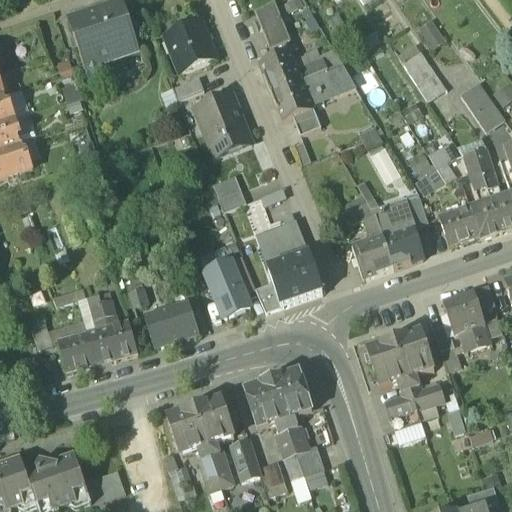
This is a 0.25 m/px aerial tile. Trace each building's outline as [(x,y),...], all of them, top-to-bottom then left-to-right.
[(357,0),(363,9),(373,3),(370,0),(357,0)] [(282,6),(284,16),(303,12),(301,2),(282,6)] [(96,15),(103,35),(129,27),(123,7),(96,15)] [(255,17),(270,54),(289,46),(274,8),(255,17)] [(83,70),(100,65),(138,52),(129,27),(103,35),(96,15),(68,25),(83,70)] [(347,32),(338,18),(327,25),(337,39),(347,32)] [(447,46),(431,24),(417,34),(432,56),(447,46)] [(168,40),(184,78),(218,64),(202,26),(168,40)] [(358,46),(365,57),(381,47),(374,36),(358,46)] [(184,78),(168,40),(164,42),(179,80),(184,78)] [(397,60),(403,69),(421,58),(415,49),(397,60)] [(296,62),(302,77),(307,75),(306,72),(322,65),(320,62),(317,53),(296,62)] [(320,62),(322,65),(327,76),(343,70),(334,55),(320,62)] [(271,98),(301,86),(298,78),(290,56),(259,68),(271,98)] [(403,69),(416,88),(434,77),(421,58),(403,69)] [(73,78),(68,64),(57,68),(62,82),(73,78)] [(105,81),(100,65),(83,70),(89,87),(105,81)] [(301,86),(327,76),(322,65),(306,72),(307,75),(302,77),(298,78),(301,86)] [(343,70),(327,76),(331,86),(335,98),(354,90),(343,70)] [(301,86),(304,92),(312,89),(314,92),(331,86),(327,76),(301,86)] [(416,88),(428,107),(447,95),(434,77),(416,88)] [(172,94),(178,107),(204,97),(198,83),(172,94)] [(313,115),(310,108),(304,92),(301,86),(271,98),(283,127),(294,122),(313,115)] [(335,98),(331,86),(314,92),(312,89),(304,92),(310,108),(335,98)] [(511,89),(510,87),(493,99),(502,112),(511,105),(511,89)] [(460,100),(486,139),(505,126),(478,88),(460,100)] [(77,89),(61,94),(66,108),(79,104),(81,103),(77,89)] [(178,107),(172,94),(160,99),(166,112),(178,107)] [(22,95),(4,101),(3,102),(7,112),(11,111),(15,124),(31,119),(22,95)] [(194,116),(213,164),(251,148),(232,101),(194,116)] [(0,129),(15,124),(11,111),(7,112),(3,102),(0,102),(0,129)] [(79,104),(66,108),(70,120),(83,116),(79,104)] [(414,107),(401,115),(409,129),(423,120),(414,107)] [(294,122),(301,140),(320,132),(313,115),(294,122)] [(39,144),(31,119),(15,124),(20,138),(16,139),(20,150),(21,150),(36,145),(39,144)] [(20,138),(15,124),(0,129),(0,156),(20,150),(16,139),(20,138)] [(358,140),(362,147),(380,140),(375,131),(358,140)] [(384,147),(380,140),(362,147),(367,157),(384,147)] [(457,152),(464,162),(485,154),(480,144),(457,152)] [(42,164),(36,145),(21,150),(25,161),(28,161),(30,167),(42,164)] [(98,165),(91,145),(77,150),(84,170),(98,165)] [(292,151),(301,172),(311,167),(303,146),(292,151)] [(511,146),(503,150),(511,175),(511,146)] [(384,189),(400,182),(386,149),(370,156),(384,189)] [(0,156),(0,184),(32,174),(30,167),(28,161),(25,161),(21,150),(20,150),(0,156)] [(429,162),(437,176),(448,169),(456,164),(448,151),(429,162)] [(482,182),(490,206),(502,202),(502,201),(485,154),(464,162),(464,164),(472,186),(482,182)] [(423,156),(408,165),(417,179),(431,171),(423,156)] [(456,182),(448,169),(437,176),(446,189),(456,182)] [(446,189),(437,176),(427,182),(435,195),(446,189)] [(212,190),(218,205),(240,196),(234,181),(212,190)] [(435,195),(427,182),(415,189),(424,203),(435,195)] [(472,186),(480,210),(490,206),(482,182),(472,186)] [(264,213),(287,204),(283,194),(260,203),(264,213)] [(218,205),(224,218),(246,209),(240,196),(218,205)] [(511,201),(511,198),(502,201),(502,202),(490,206),(502,238),(511,234),(511,201)] [(410,221),(415,234),(428,230),(418,200),(405,205),(410,221)] [(32,215),(27,201),(15,205),(20,220),(32,215)] [(410,221),(405,205),(373,216),(375,222),(395,215),(398,225),(410,221)] [(502,238),(490,206),(480,210),(470,213),(480,242),(479,242),(480,245),(502,238)] [(345,216),(350,229),(363,225),(375,222),(373,216),(369,208),(345,216)] [(449,252),(479,242),(480,242),(470,213),(439,223),(449,252)] [(382,243),(383,244),(412,234),(413,235),(415,234),(410,221),(398,225),(395,215),(375,222),(382,243)] [(68,222),(75,242),(88,237),(80,217),(68,222)] [(372,239),(375,246),(382,243),(375,222),(363,225),(368,239),(372,239)] [(259,249),(268,276),(310,262),(296,227),(285,231),(288,239),(259,249)] [(256,241),(259,249),(288,239),(285,231),(256,241)] [(423,264),(413,235),(412,234),(383,244),(393,274),(423,264)] [(383,244),(382,243),(375,246),(352,254),(363,286),(393,275),(393,274),(383,244)] [(199,264),(205,278),(231,267),(225,253),(199,264)] [(323,299),(310,262),(268,276),(272,289),(273,289),(281,314),(323,299)] [(242,263),(231,267),(244,299),(255,295),(242,263)] [(205,278),(224,324),(250,313),(244,299),(231,267),(205,278)] [(256,296),(266,319),(281,314),(273,289),(272,289),(256,296)] [(147,309),(143,293),(131,297),(128,298),(133,313),(147,309)] [(56,313),(78,307),(86,305),(82,294),(52,303),(56,313)] [(489,294),(475,299),(481,319),(496,314),(489,294)] [(110,298),(99,301),(101,309),(112,306),(110,298)] [(460,340),(464,353),(488,345),(488,344),(484,332),(486,332),(484,328),(481,319),(475,299),(443,310),(448,325),(442,327),(443,331),(448,344),(450,343),(460,340)] [(89,304),(91,312),(101,309),(99,301),(89,304)] [(78,307),(83,326),(87,340),(97,337),(90,312),(91,312),(89,304),(86,305),(78,307)] [(101,309),(108,334),(119,331),(112,306),(101,309)] [(144,322),(155,356),(200,341),(189,307),(144,322)] [(90,312),(97,337),(108,334),(101,309),(91,312),(90,312)] [(28,328),(38,355),(53,351),(48,337),(42,322),(28,328)] [(484,332),(488,344),(504,339),(498,323),(484,328),(486,332),(484,332)] [(58,350),(57,348),(87,340),(83,326),(53,335),(48,337),(53,351),(58,350)] [(129,328),(119,331),(108,334),(117,366),(138,360),(129,328)] [(433,335),(440,358),(454,354),(450,343),(448,344),(443,331),(433,335)] [(117,366),(108,334),(97,337),(87,340),(96,372),(117,366)] [(66,380),(96,372),(87,340),(57,348),(58,350),(66,380)] [(422,342),(395,351),(407,385),(415,382),(433,376),(422,342)] [(379,394),(396,388),(407,385),(395,351),(368,360),(379,394)] [(461,374),(454,354),(440,358),(447,379),(461,374)] [(295,381),(272,388),(296,461),(297,460),(308,457),(308,455),(301,433),(297,432),(294,423),(312,417),(301,384),(295,381)] [(407,385),(412,401),(421,398),(415,382),(407,385)] [(396,388),(401,405),(412,401),(407,385),(396,388)] [(277,442),(284,464),(296,461),(272,388),(246,397),(259,435),(276,429),(279,438),(277,442)] [(438,392),(421,398),(412,401),(418,420),(445,411),(438,392)] [(448,418),(459,415),(459,414),(454,397),(448,399),(450,405),(445,407),(448,418)] [(418,420),(412,401),(401,405),(383,411),(390,429),(391,429),(418,420)] [(221,406),(194,415),(221,495),(233,491),(223,460),(220,458),(219,459),(216,449),(234,443),(221,406)] [(210,499),(221,495),(194,415),(169,423),(181,461),(199,455),(202,464),(201,465),(200,468),(210,499)] [(446,419),(454,441),(466,437),(459,415),(448,418),(446,419)] [(511,435),(511,416),(503,421),(511,436),(511,435)] [(391,429),(395,441),(422,431),(418,420),(391,429)] [(422,431),(395,441),(398,451),(426,442),(422,431)] [(469,442),(472,452),(494,445),(490,434),(469,442)] [(454,458),(472,452),(469,442),(468,439),(450,445),(454,458)] [(231,454),(242,488),(260,482),(258,473),(250,447),(231,454)] [(297,460),(304,483),(324,476),(316,452),(308,455),(308,457),(297,460)] [(20,464),(0,470),(0,484),(9,511),(24,511),(26,508),(34,505),(36,509),(36,511),(73,511),(77,511),(78,509),(78,508),(79,504),(85,503),(88,502),(84,489),(74,461),(60,466),(57,473),(40,466),(36,474),(25,478),(20,464)] [(299,469),(296,461),(284,464),(287,473),(292,487),(303,483),(299,469)] [(260,482),(264,494),(284,487),(278,467),(258,473),(260,482)] [(197,501),(188,474),(170,480),(179,507),(197,501)] [(324,476),(304,483),(308,496),(328,490),(324,476)] [(118,477),(106,481),(114,504),(126,499),(118,477)] [(487,495),(494,493),(501,491),(497,478),(483,482),(487,495)] [(103,507),(114,504),(106,481),(95,485),(103,507)] [(303,483),(292,487),(299,509),(310,505),(303,483)] [(0,511),(9,511),(0,484),(0,511)] [(92,511),(103,507),(95,485),(84,489),(88,502),(90,506),(92,511)] [(284,487),(264,494),(267,504),(287,497),(284,487)] [(466,501),(469,511),(477,511),(485,510),(486,511),(498,507),(494,493),(487,495),(466,501)] [(78,509),(77,511),(90,506),(88,502),(85,503),(79,504),(78,508),(78,509)]
